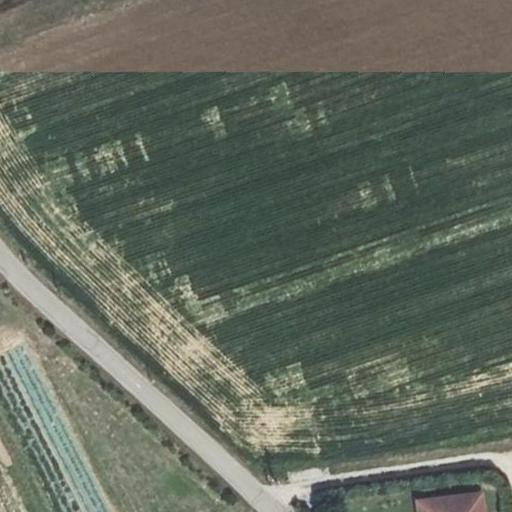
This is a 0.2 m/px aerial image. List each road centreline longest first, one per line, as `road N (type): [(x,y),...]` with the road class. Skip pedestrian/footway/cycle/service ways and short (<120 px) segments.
road 1 (unclassified): [(275,511),(0,256)]
road 2 (track): [(269,505),(305,485),(494,457)]
